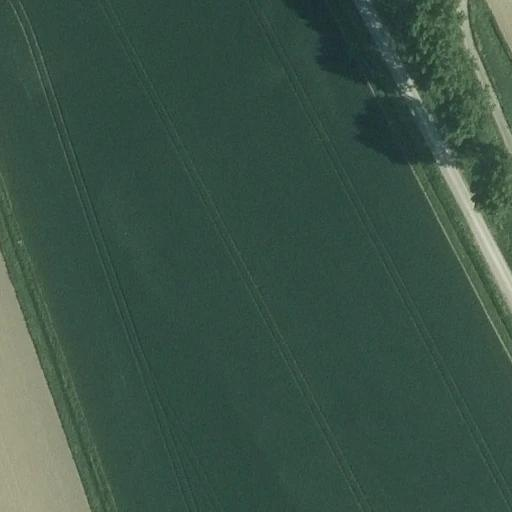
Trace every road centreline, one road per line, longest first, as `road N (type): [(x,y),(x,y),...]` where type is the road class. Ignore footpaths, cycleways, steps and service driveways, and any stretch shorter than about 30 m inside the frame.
road 1 (unclassified): [(511,298),(354,0)]
road 2 (unclassified): [(460,0),(511,153)]
